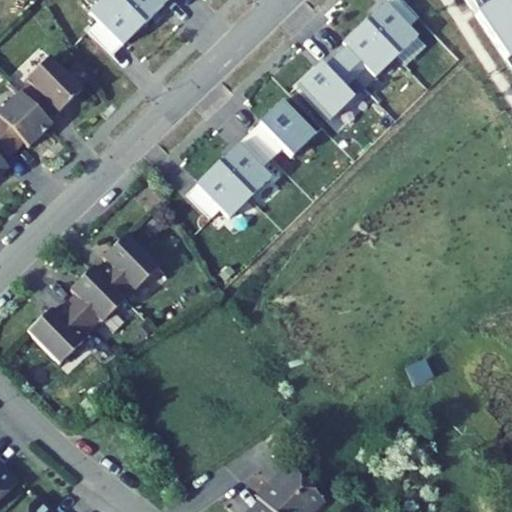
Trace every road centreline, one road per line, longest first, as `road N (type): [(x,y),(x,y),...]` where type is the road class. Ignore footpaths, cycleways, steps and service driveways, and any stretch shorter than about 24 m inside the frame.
road 1 (residential): [(276,5),(0,272)]
road 2 (residential): [(0,389),(141,511)]
